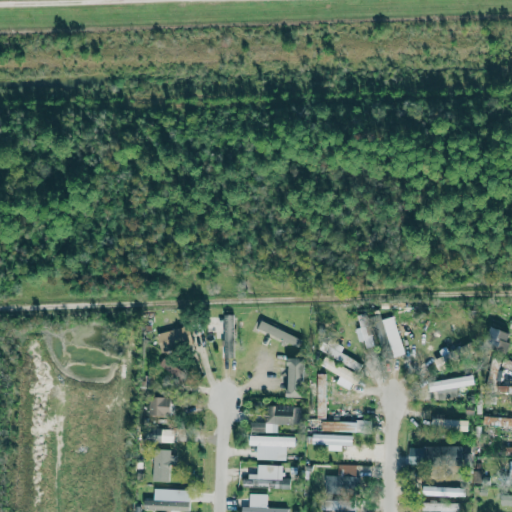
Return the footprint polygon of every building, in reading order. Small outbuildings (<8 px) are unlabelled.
[(225,358),(234,357),(233,314),(223,315),(225,358)] [(402,355),(396,316),(384,318),(391,357),(402,355)] [(303,338),(260,322),(257,330),(300,346),(303,338)] [(158,332),(160,349),(193,344),(191,327),(158,332)] [(485,348),(506,353),(511,332),(490,327),(485,348)] [(359,371),(362,364),(341,353),(344,347),(325,337),(318,350),(359,371)] [(159,365),(175,375),(180,368),(164,358),(159,365)] [(305,358),(288,358),(287,397),(304,397),(305,358)] [(359,374),(324,358),(320,366),(355,382),(359,374)] [(317,418),(325,418),(326,374),(318,373),(317,418)] [(429,390),(474,386),(473,376),(428,380),(429,390)] [(149,416),(170,416),(171,397),(149,397),(149,416)] [(249,432),(277,432),(277,424),(293,424),(294,406),(265,405),(265,422),(249,422),(249,432)] [(511,426),(511,417),(484,417),(484,426),(511,426)] [(322,431),(371,432),(371,422),(322,420),(322,431)] [(175,429),(148,428),(147,442),(174,443),(175,429)] [(329,445),(328,450),(342,451),(342,445),(352,446),(353,435),(313,434),(312,444),(329,445)] [(257,460),(286,460),(286,447),(295,447),(295,437),(249,435),(249,446),(257,446),(257,460)] [(409,448),(410,461),(463,458),(462,445),(409,448)] [(153,481),(172,482),(173,450),(154,449),(153,481)] [(355,486),(356,465),(339,464),(338,485),(355,486)] [(283,465),(257,465),(257,476),(243,476),(243,487),(290,488),(290,479),(282,478),(283,465)] [(465,497),(465,488),(424,487),(424,496),(465,497)] [(190,490),(154,489),(154,500),(144,500),(143,510),(189,511),(190,490)] [(287,511),(288,508),(267,508),(268,494),(249,493),(249,507),(242,507),(241,511),(287,511)] [(321,501),(321,511),(337,510),(337,511),(353,511),(353,500),(321,501)] [(457,511),(457,502),(423,503),(422,511),(457,511)]
